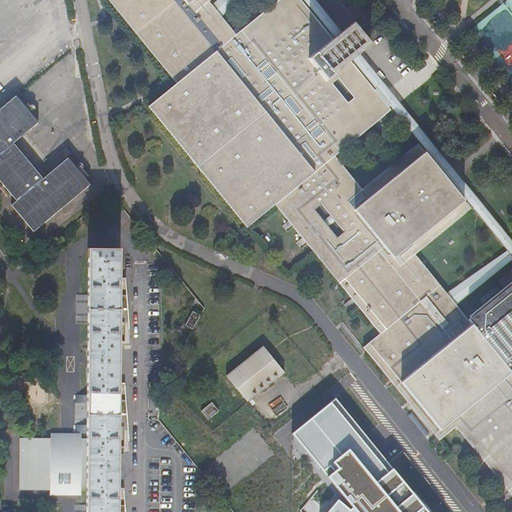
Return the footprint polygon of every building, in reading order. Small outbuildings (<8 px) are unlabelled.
[(309,60),(334,39),(302,0),(280,0),(238,35),(223,17),(213,5),(211,2),(212,0),(109,0),(176,82),(215,49),(316,169),(275,202),(381,332),(363,346),(435,434),(439,430),(453,419),(511,492),(511,370),(470,320),(459,306),(449,294),(415,252),(471,207),(467,201),(427,152),(419,142),(364,189),(337,156),(387,114),(369,92),(374,87),(352,60),(326,81),(309,60)] [(223,17),(240,0),(218,0),(213,5),(223,17)] [(326,81),(352,60),(359,54),(371,44),(354,23),(341,33),(334,39),(309,60),(326,81)] [(275,202),(316,169),(215,49),(176,82),(148,105),(244,224),(246,226),(275,202)] [(471,207),(507,253),(511,259),(511,243),(359,54),(352,60),(374,87),(419,142),(427,152),(467,201),(471,207)] [(15,94),(0,106),(0,180),(1,181),(16,199),(11,203),(34,230),(89,183),(67,156),(42,177),(13,141),(38,121),(15,94)] [(0,180),(0,188),(8,198),(11,195),(0,182),(1,181),(0,180)] [(116,511),(118,249),(88,249),(87,363),(86,436),(85,484),(85,511),(116,511)] [(449,294),(459,306),(511,262),(511,259),(507,253),(449,294)] [(470,320),(511,370),(511,283),(477,312),(478,313),(470,320)] [(262,345),(225,375),(247,402),(283,372),(262,345)] [(444,511),(341,387),(276,441),(284,450),(334,511),(444,511)] [(200,410),(207,419),(217,411),(210,402),(200,410)] [(50,435),(50,486),(50,491),(80,492),(80,483),(85,484),(86,436),(81,435),(81,430),(50,430),(50,435)] [(23,486),(50,486),(50,435),(23,435),(23,486)]
